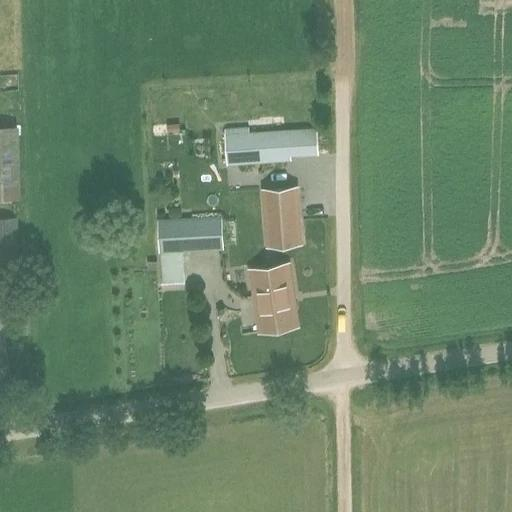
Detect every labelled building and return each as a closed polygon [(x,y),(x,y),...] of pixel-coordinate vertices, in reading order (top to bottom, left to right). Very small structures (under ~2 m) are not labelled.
[(0,127),(0,199),(18,199),(16,127),(0,127)] [(226,137),(228,165),(287,161),(287,156),(318,155),(316,131),(226,137)] [(298,188),(266,191),(270,245),(302,242),(298,188)] [(0,266),(17,266),(16,218),(0,218),(0,266)] [(159,221),(161,252),(222,249),(220,219),(160,222),(160,221),(159,221)] [(258,331),(298,326),(288,265),(248,270),(258,331)]
